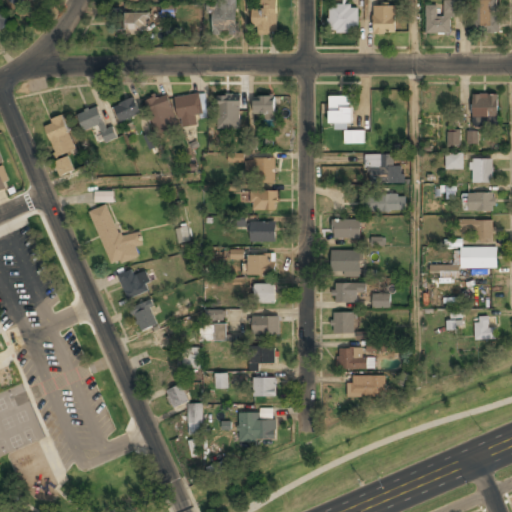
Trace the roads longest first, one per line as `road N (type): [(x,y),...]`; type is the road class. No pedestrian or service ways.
road 1 (residential): [(511,64),(26,65)]
road 2 (residential): [(0,97),(183,511)]
road 3 (residential): [(304,0),(305,427)]
road 4 (tertiary): [(511,441),(349,511)]
